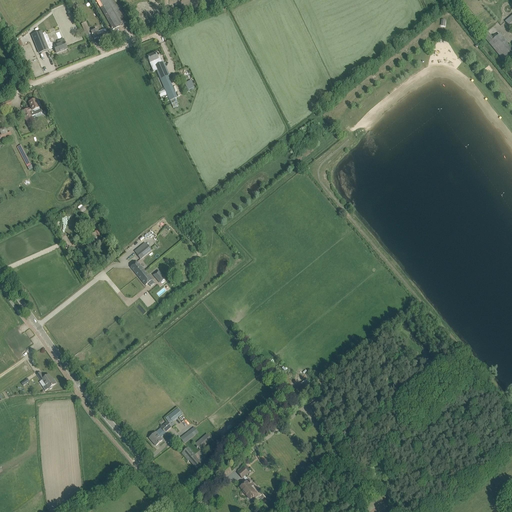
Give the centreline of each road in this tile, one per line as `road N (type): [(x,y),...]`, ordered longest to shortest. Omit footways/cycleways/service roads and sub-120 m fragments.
road 1 (tertiary): [(188,511),(84,391),(0,272)]
road 2 (track): [(0,98),(235,0)]
road 3 (unknown): [(37,324),(102,272),(126,300),(153,285)]
